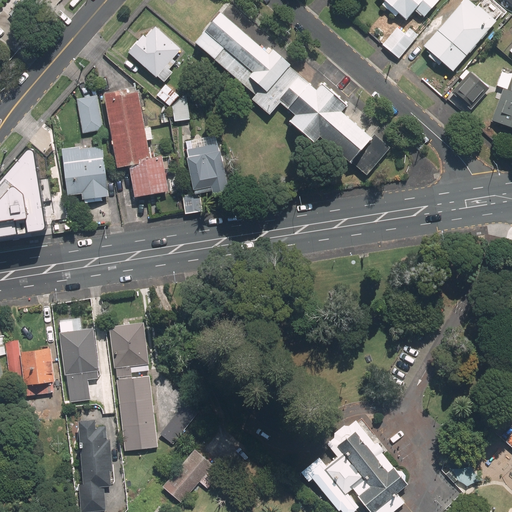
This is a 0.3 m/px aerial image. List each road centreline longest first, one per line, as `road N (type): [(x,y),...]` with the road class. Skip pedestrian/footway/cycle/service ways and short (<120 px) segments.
road 1 (secondary): [(507,197),(0,278)]
road 2 (residential): [(277,0),(472,175),(507,197)]
road 3 (tertiary): [(107,0),(14,107)]
